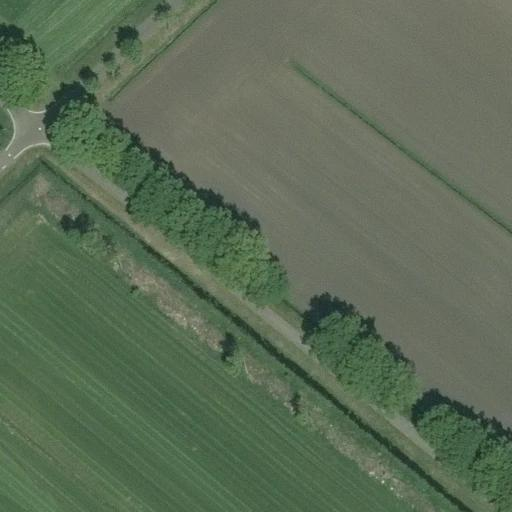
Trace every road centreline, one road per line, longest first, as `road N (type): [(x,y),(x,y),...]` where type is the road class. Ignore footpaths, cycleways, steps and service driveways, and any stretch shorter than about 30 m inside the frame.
road 1 (unclassified): [(506,511),(37,127)]
road 2 (unclassified): [(37,127),(178,0)]
